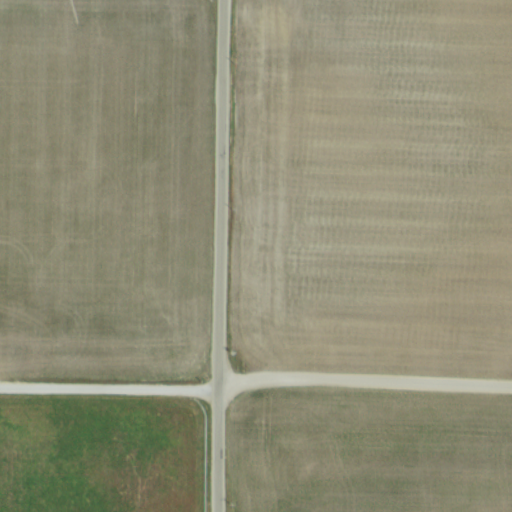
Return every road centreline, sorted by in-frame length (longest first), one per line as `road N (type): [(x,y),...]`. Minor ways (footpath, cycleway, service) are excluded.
road 1 (residential): [(0,386),(511,386)]
road 2 (tertiary): [(218,386),(225,0)]
road 3 (tertiary): [(217,511),(218,386)]
